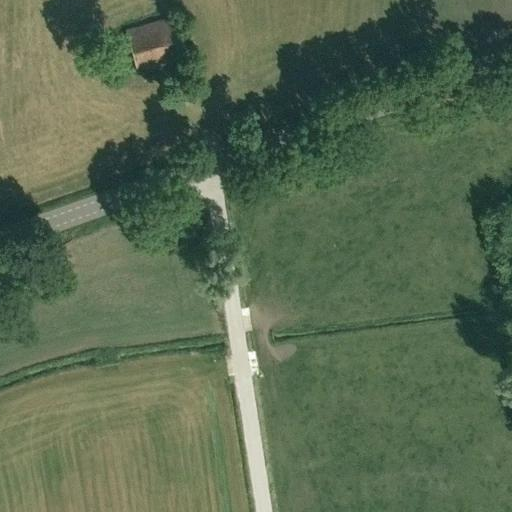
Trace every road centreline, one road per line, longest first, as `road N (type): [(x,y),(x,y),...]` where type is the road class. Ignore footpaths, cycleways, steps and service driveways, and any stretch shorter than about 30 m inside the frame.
road 1 (tertiary): [(511,47),(0,239)]
road 2 (unknown): [(212,164),(264,511)]
